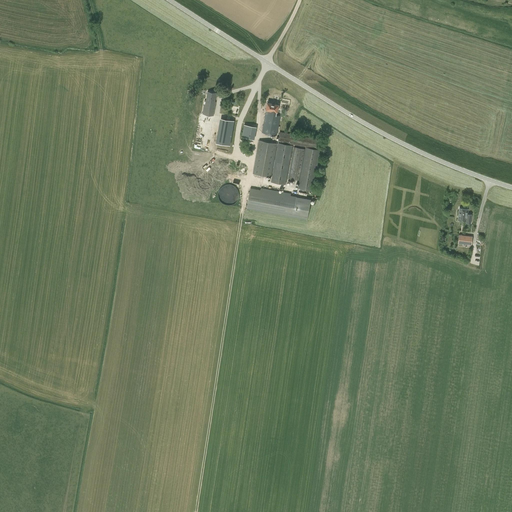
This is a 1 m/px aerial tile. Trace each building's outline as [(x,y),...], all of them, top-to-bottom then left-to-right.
[(216,93),(207,91),(206,100),(205,100),(203,114),(213,116),(216,102),(215,102),(216,93)] [(280,116),(276,115),(278,104),(268,102),(262,132),(277,135),(280,116)] [(232,118),(220,116),(217,141),(229,142),(232,118)] [(253,139),(254,135),(250,134),(252,126),(244,124),(241,137),(253,139)] [(258,140),(253,173),(271,176),(270,181),(286,184),(287,178),(299,180),(298,188),(312,190),(318,150),(293,146),(293,145),(278,142),(278,143),(258,140)] [(218,197),(231,204),(239,189),(225,183),(218,197)] [(245,209),(306,219),(310,198),(290,195),(291,193),(260,188),(260,189),(249,187),(245,209)] [(469,213),(468,209),(460,208),(459,221),(467,221),(467,224),(472,224),(473,214),(469,213)] [(458,242),(471,244),(472,238),(459,236),(458,242)]
